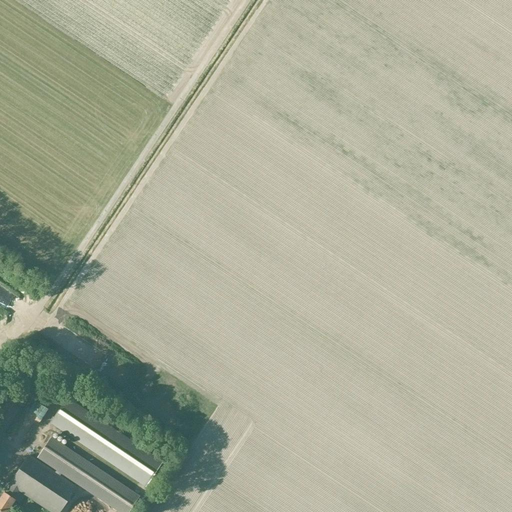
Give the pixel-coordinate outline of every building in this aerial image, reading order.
[(20,386),(22,394),(30,393),(28,385),(20,386)] [(54,397),(40,391),(35,402),(49,408),(54,397)] [(66,401),(49,425),(145,488),(161,464),(66,401)] [(0,435),(6,439),(17,415),(4,410),(0,418),(0,435)] [(128,511),(139,497),(91,465),(50,438),(37,458),(56,471),(54,473),(28,456),(9,485),(11,486),(7,491),(6,490),(0,498),(0,511),(6,511),(14,500),(13,499),(18,491),(49,511),(59,511),(76,488),(59,477),(61,474),(117,511),(128,511)]
